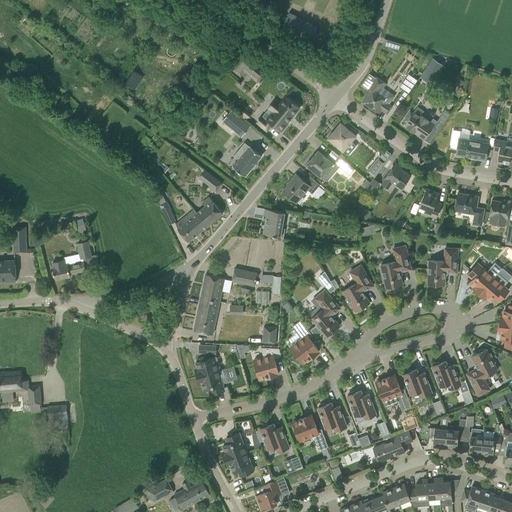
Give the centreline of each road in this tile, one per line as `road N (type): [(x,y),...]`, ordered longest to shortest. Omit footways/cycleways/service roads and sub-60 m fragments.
road 1 (residential): [(187,271),(336,96)]
road 2 (residential): [(349,368),(393,319),(440,309),(453,327),(443,339),(381,354)]
road 3 (residential): [(511,182),(424,165),(336,96)]
road 4 (residential): [(327,495),(428,460),(511,482)]
road 5 (residential): [(349,368),(265,405),(195,421)]
